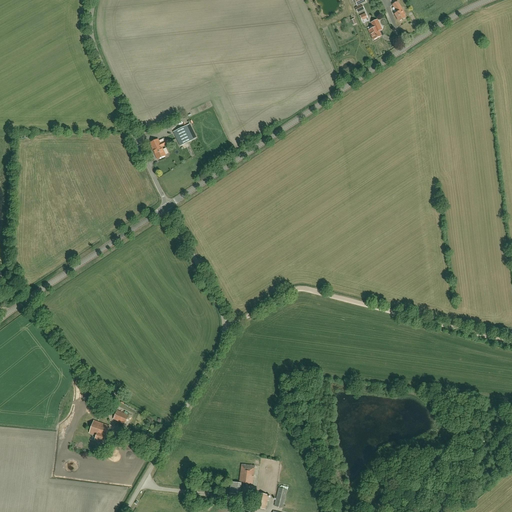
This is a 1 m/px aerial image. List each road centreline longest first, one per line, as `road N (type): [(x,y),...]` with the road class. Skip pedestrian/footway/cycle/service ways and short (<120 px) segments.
road 1 (tertiary): [(167,204),(486,0)]
road 2 (unclassified): [(125,511),(225,329),(220,305),(165,206)]
road 3 (track): [(511,342),(301,288),(225,329)]
road 4 (unclassified): [(167,204),(97,54),(94,0)]
road 5 (tertiary): [(0,318),(165,206)]
